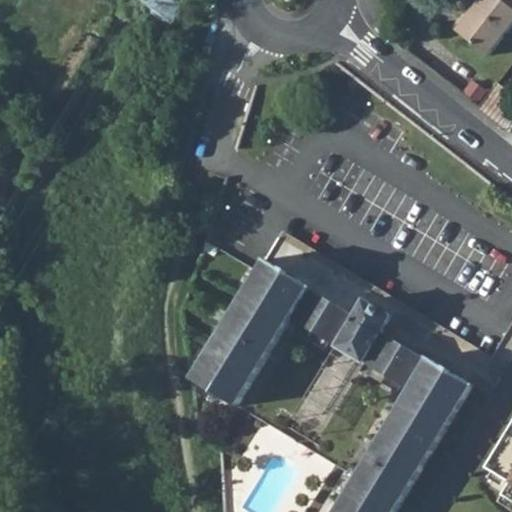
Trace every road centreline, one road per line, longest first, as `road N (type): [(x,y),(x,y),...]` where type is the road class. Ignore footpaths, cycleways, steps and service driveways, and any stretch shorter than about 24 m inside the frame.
road 1 (tertiary): [(329,20),(511,167)]
road 2 (unknown): [(511,388),(433,511)]
